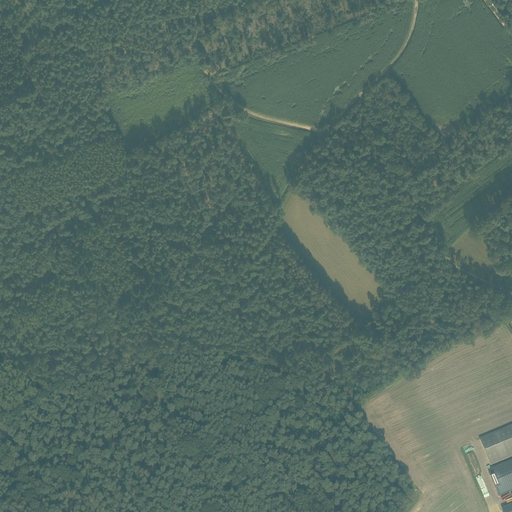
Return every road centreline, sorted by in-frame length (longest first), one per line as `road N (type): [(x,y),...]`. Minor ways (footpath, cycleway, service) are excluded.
road 1 (track): [(0,286),(106,435),(171,400),(234,418),(261,416),(336,511)]
road 2 (track): [(154,511),(165,443),(202,333),(324,132)]
road 3 (track): [(407,511),(415,490),(359,415),(362,401),(511,315)]
road 4 (track): [(443,252),(261,416),(247,394)]
road 5 (track): [(511,295),(456,266),(384,173),(324,132)]
road 6 (track): [(324,132),(227,99),(203,68),(184,0)]
road 7 (track): [(135,269),(107,219),(63,238),(35,209),(0,227)]
road 8 (track): [(324,132),(399,56),(416,0)]
road 9 (track): [(58,143),(0,8)]
road 10 (track): [(404,197),(511,114)]
